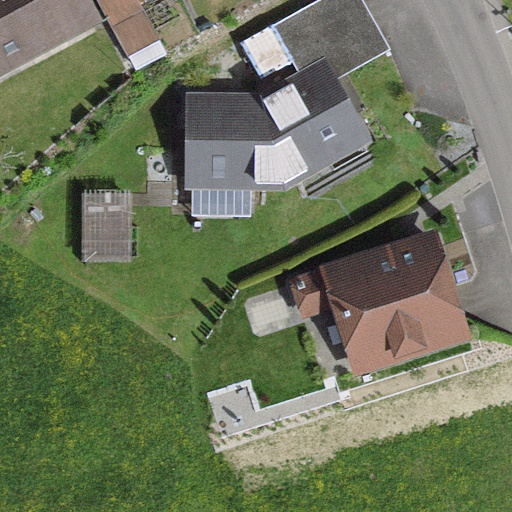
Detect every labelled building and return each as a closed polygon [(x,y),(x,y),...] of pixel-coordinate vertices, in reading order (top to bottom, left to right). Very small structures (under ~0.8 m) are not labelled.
[(25,56),(85,24),(72,0),(0,0),(0,38),(12,32),(25,56)] [(133,3),(130,0),(103,0),(99,2),(132,65),(158,51),(133,3)] [(295,15),(269,30),(286,60),(313,46),(295,15)] [(357,141),(318,71),(257,105),(189,104),(188,184),(278,185),(357,141)] [(355,368),(457,336),(427,242),(291,286),(301,314),(334,304),(355,368)]
